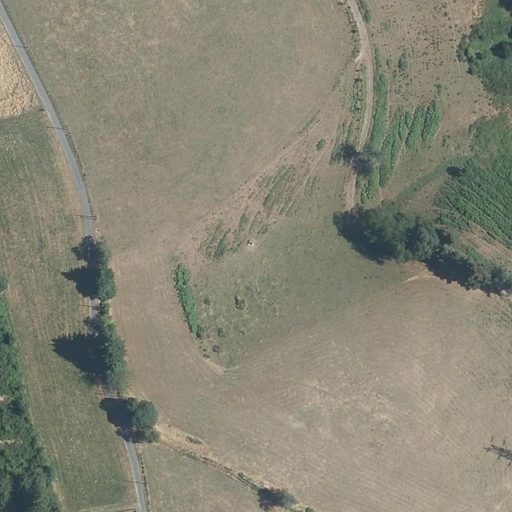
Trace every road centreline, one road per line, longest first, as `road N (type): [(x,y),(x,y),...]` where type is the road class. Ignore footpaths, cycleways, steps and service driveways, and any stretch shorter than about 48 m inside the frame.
road 1 (unclassified): [(143,511),(133,454),(101,365),(81,187),(0,8)]
road 2 (track): [(352,0),(366,38),(370,97),(351,184),(355,221),(390,249),(453,262),(511,293)]
road 3 (track): [(121,419),(355,511)]
